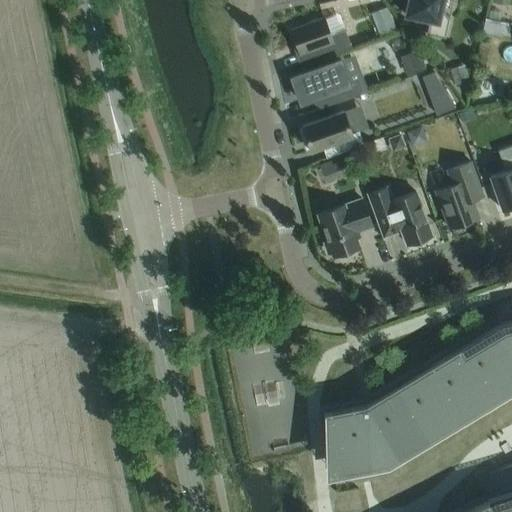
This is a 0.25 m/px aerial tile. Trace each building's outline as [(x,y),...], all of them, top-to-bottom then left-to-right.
[(407,0),(405,14),(429,19),(426,33),(444,37),(448,19),(441,9),(442,0),(407,0)] [(347,25),(360,20),(354,5),(342,10),(347,25)] [(387,6),(370,12),(379,35),(395,29),(387,6)] [(344,28),(329,33),(323,18),(319,19),(318,18),(309,21),(310,22),(291,29),(303,63),(351,46),(344,28)] [(504,22),(485,18),(482,31),(501,36),(504,22)] [(419,52),(400,59),(408,79),(427,72),(419,52)] [(339,60),(311,70),(292,77),(301,101),(316,96),(320,108),(362,93),(357,80),(347,83),(339,60)] [(466,64),(449,68),(454,84),(470,80),(466,64)] [(447,90),(429,96),(436,115),(453,108),(447,90)] [(363,144),(358,131),(351,133),(343,111),(302,125),(303,127),(299,129),(303,139),(306,138),(311,149),(322,145),(326,157),(363,144)] [(422,127),(429,141),(441,135),(434,122),(422,127)] [(511,144),(497,149),(505,170),(489,176),(501,209),(511,204),(511,144)] [(362,147),(335,157),(339,168),(366,158),(362,147)] [(482,195),(473,168),(470,160),(447,169),(451,181),(449,184),(435,190),(449,227),(477,217),(471,199),(482,195)] [(431,234),(424,215),(415,191),(392,199),(387,186),(367,193),(382,237),(401,230),(406,243),(411,241),(412,243),(416,243),(420,242),(423,240),(426,238),(425,236),(431,234)] [(344,203),(336,206),(317,213),(327,239),(324,240),(328,252),(331,251),(332,254),(359,245),(354,231),(371,225),(362,198),(344,204),(344,203)] [(511,460),(481,478),(490,497),(511,490),(511,315),(500,318),(370,397),(358,404),(324,410),(335,465),(384,455),(511,378),(511,460)] [(287,378),(272,383),(277,397),(292,391),(287,378)] [(511,511),(511,490),(490,497),(461,511),(511,511)]
